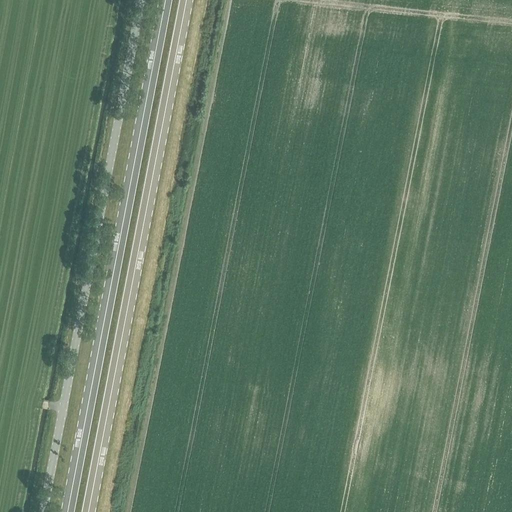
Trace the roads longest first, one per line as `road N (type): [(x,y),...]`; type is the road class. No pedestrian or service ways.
road 1 (unclassified): [(42,511),(141,0)]
road 2 (primary): [(88,511),(186,0)]
road 3 (primary): [(164,0),(66,511)]
